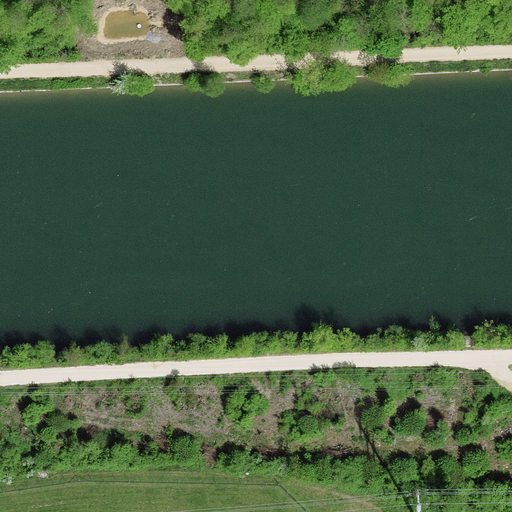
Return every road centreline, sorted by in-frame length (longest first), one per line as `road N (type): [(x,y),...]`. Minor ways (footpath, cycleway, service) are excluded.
road 1 (track): [(511,352),(0,376)]
road 2 (track): [(511,51),(0,72)]
